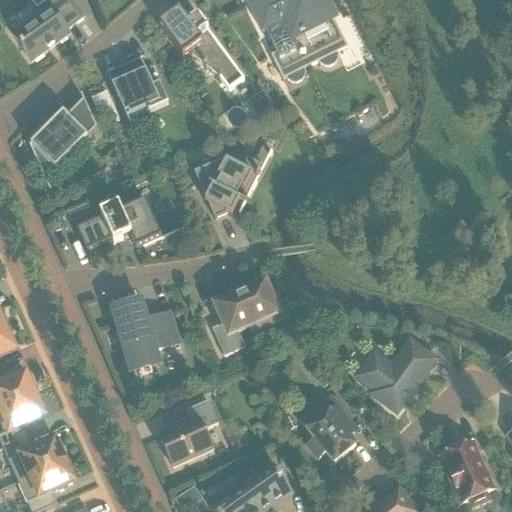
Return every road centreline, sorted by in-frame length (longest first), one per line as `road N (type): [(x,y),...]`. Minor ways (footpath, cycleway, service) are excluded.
road 1 (residential): [(60,291),(162,511)]
road 2 (residential): [(122,511),(30,305)]
road 3 (residential): [(319,511),(490,375)]
road 4 (residential): [(60,291),(259,256)]
road 5 (residential): [(0,127),(153,0)]
road 6 (residential): [(0,152),(60,291)]
